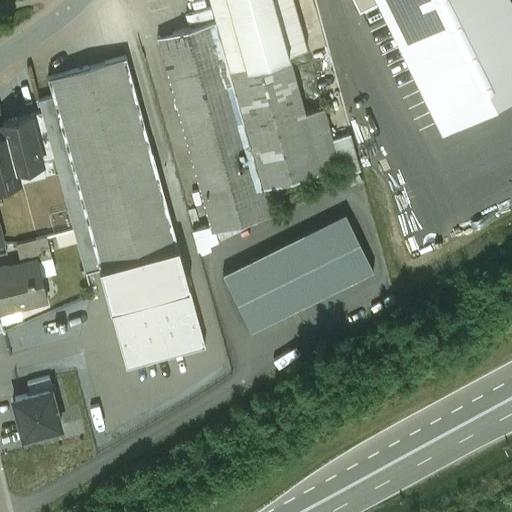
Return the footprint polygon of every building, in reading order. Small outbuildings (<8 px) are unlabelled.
[(211,0),(217,20),(265,196),(277,192),(275,184),(340,165),(324,108),(306,113),(289,53),(308,47),(294,0),(211,0)] [(360,0),(401,83),(416,76),(440,125),(511,89),(511,4),(510,0),(360,0)] [(265,196),(217,20),(159,36),(212,230),(270,214),(265,196)] [(126,56),(48,77),(53,95),(38,99),(41,111),(54,157),(85,271),(99,267),(99,266),(178,245),(126,56)] [(54,157),(41,111),(30,114),(42,160),(54,157)] [(30,114),(3,121),(6,133),(15,167),(16,167),(42,160),(30,114)] [(6,133),(0,134),(0,183),(19,179),(16,167),(15,167),(6,133)] [(374,269),(345,213),(222,273),(251,330),(374,269)] [(47,236),(16,243),(18,251),(21,265),(38,260),(52,256),(47,236)] [(189,286),(178,245),(99,266),(99,267),(110,308),(189,286)] [(21,265),(9,268),(8,266),(0,267),(0,311),(49,298),(38,260),(21,265)] [(189,286),(110,308),(126,366),(205,344),(189,286)] [(49,376),(27,382),(30,393),(51,388),(52,387),(49,376)] [(30,393),(13,398),(23,436),(61,426),(51,388),(30,393)]
